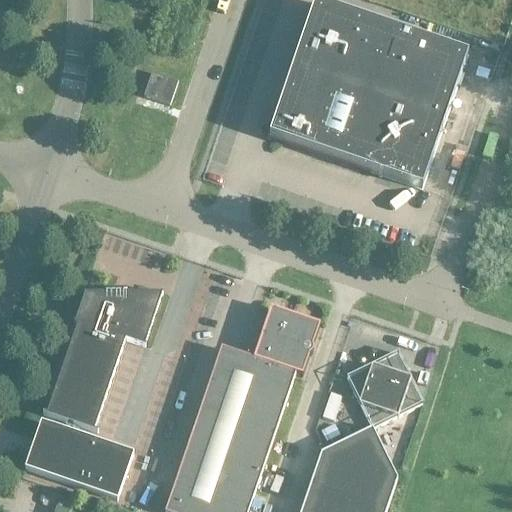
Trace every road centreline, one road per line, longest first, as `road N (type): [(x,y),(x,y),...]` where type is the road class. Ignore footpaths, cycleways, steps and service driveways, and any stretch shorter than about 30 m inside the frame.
road 1 (residential): [(46,172),(445,304),(511,103)]
road 2 (residential): [(46,172),(77,54),(79,0)]
road 3 (unknown): [(249,162),(301,0)]
road 4 (residential): [(0,309),(46,172)]
